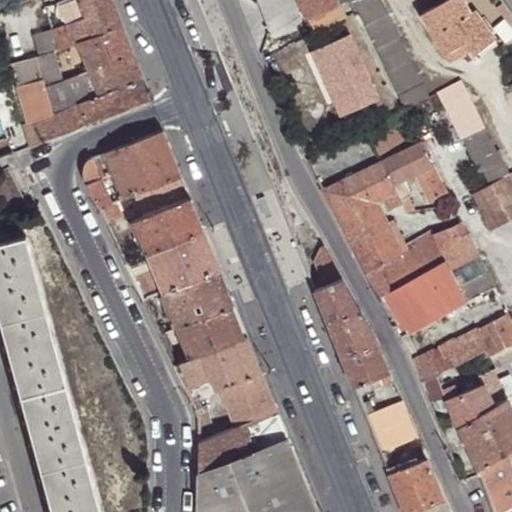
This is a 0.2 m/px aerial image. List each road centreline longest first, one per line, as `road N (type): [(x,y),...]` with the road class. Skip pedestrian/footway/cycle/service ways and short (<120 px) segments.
road 1 (residential): [(462,511),(380,326),(324,227),(229,0)]
road 2 (residential): [(192,98),(57,162),(57,180),(167,412),(167,511)]
road 3 (tertiary): [(192,98),(356,511)]
road 4 (residential): [(511,299),(453,186)]
